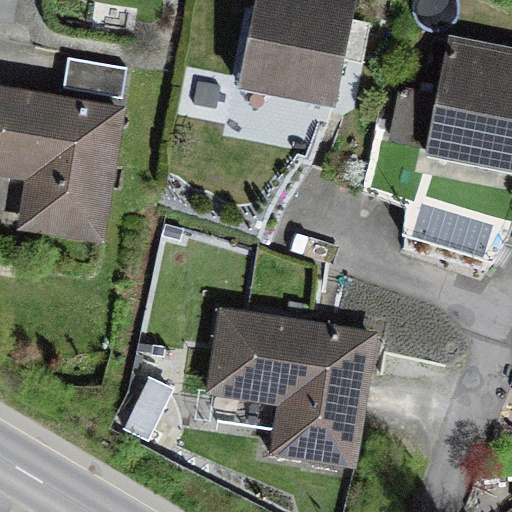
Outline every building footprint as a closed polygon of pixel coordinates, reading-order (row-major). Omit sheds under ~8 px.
[(336,107),(357,0),(263,0),(246,89),(336,107)] [(511,173),(511,60),(451,48),(430,157),(511,173)] [(399,89),(395,142),(428,144),(431,91),(399,89)] [(97,236),(119,113),(0,92),(0,219),(28,224),(97,236)] [(422,163),(414,242),(495,250),(504,172),(422,163)] [(351,468),(369,341),(235,322),(225,394),(288,403),(280,458),(351,468)]
